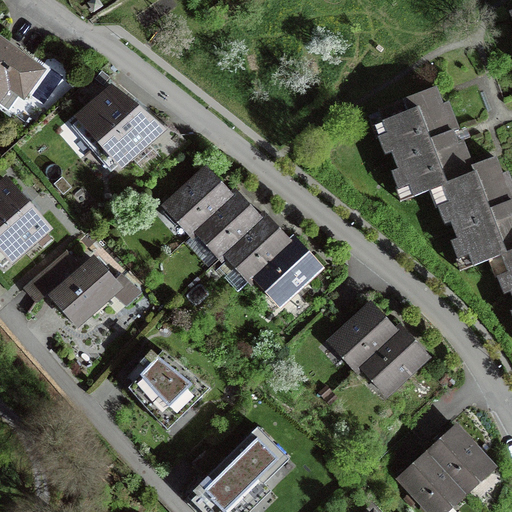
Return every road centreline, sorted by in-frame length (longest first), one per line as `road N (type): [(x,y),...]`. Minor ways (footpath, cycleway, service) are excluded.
road 1 (residential): [(511,416),(467,344),(424,297),(108,47),(31,0)]
road 2 (residential): [(184,511),(1,310)]
